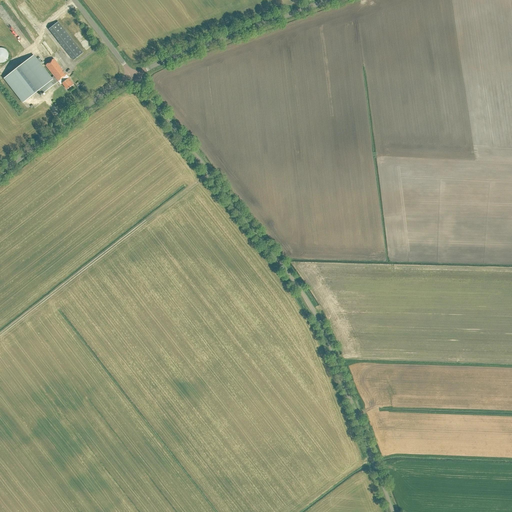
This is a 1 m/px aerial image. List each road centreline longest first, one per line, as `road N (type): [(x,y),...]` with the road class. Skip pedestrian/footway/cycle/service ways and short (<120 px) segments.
road 1 (unclassified): [(392,511),(308,302),(133,75)]
road 2 (tertiary): [(133,75),(328,0)]
road 3 (tertiary): [(0,174),(133,75)]
